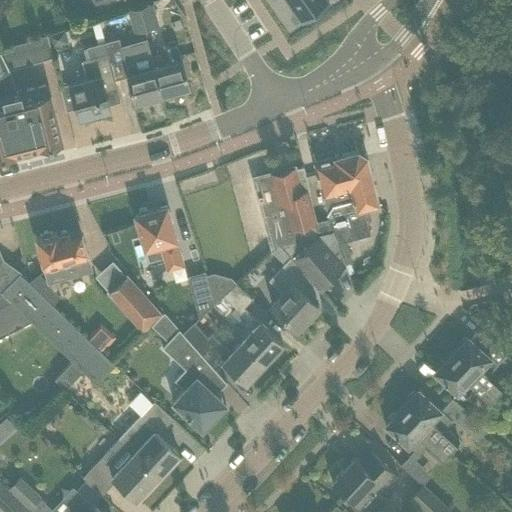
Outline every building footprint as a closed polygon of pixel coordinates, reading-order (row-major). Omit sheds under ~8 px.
[(289,0),(302,18),(327,0),(289,0)] [(151,1),(132,7),(127,9),(135,32),(158,24),(151,1)] [(52,56),(46,33),(0,47),(0,157),(14,153),(13,152),(39,145),(39,147),(61,141),(46,83),(14,91),(9,71),(8,70),(52,56)] [(161,94),(154,67),(150,52),(124,58),(119,38),(104,42),(115,79),(127,75),(134,101),(161,94)] [(102,82),(115,79),(104,42),(86,47),(87,51),(83,53),(84,59),(81,60),(86,80),(70,84),(79,117),(109,108),(102,82)] [(176,43),(163,47),(168,63),(154,67),(161,94),(189,86),(176,43)] [(357,150),(339,155),(314,162),(318,178),(329,218),(331,227),(337,243),(346,240),(370,234),(366,220),(370,218),(368,210),(379,207),(366,155),(357,150)] [(262,175),(250,178),(269,251),(278,242),(276,232),(314,222),(306,190),(309,189),(303,165),(294,168),(294,167),(271,173),(262,175)] [(184,266),(171,224),(166,204),(148,209),(145,206),(139,208),(138,212),(135,213),(140,233),(148,261),(162,257),(166,271),(184,266)] [(345,264),(337,243),(331,227),(329,218),(314,222),(276,232),(278,242),(279,244),(289,256),(308,277),(318,288),(345,264)] [(90,269),(86,253),(81,234),(72,236),(71,230),(56,234),(56,232),(36,237),(48,281),(90,269)] [(346,240),(337,243),(345,264),(352,262),(346,240)] [(317,305),(298,288),(308,277),(289,256),(279,244),(273,250),(272,251),(284,262),(268,279),(282,292),(271,304),(281,313),(296,327),(317,305)] [(0,273),(0,333),(30,319),(72,359),(54,378),(65,389),(83,370),(96,383),(115,363),(19,272),(10,282),(6,271),(0,273)] [(214,303),(209,286),(205,271),(187,275),(198,317),(214,303)] [(107,290),(106,291),(121,308),(141,331),(162,313),(127,272),(125,275),(107,290)] [(235,283),(221,296),(234,308),(231,311),(238,318),(250,329),(240,340),(264,362),(282,342),(268,328),(259,320),(258,320),(247,309),(245,308),(252,300),(240,288),(235,283)] [(226,382),(213,367),(179,328),(164,312),(152,325),(167,340),(162,346),(185,368),(174,379),(184,388),(172,401),(202,428),(225,403),(215,394),(226,382)] [(264,362),(240,340),(231,350),(212,332),(209,336),(194,321),(182,332),(215,369),(223,360),(245,381),(264,362)] [(497,363),(491,357),(467,335),(465,337),(462,337),(457,342),(458,345),(451,352),(495,394),(504,384),(490,370),(497,363)] [(495,394),(451,352),(443,360),(441,360),(436,365),(436,368),(434,370),(449,384),(458,392),(460,390),(466,396),(471,390),(485,404),(495,394)] [(452,419),(442,410),(432,401),(418,387),(415,390),(413,390),(408,395),(408,398),(401,405),(446,447),(450,450),(459,440),(445,427),(452,419)] [(173,418),(158,404),(154,400),(133,423),(118,439),(157,476),(178,453),(158,434),(173,418)] [(446,447),(401,405),(394,413),(391,413),(387,418),(387,421),(385,423),(399,437),(409,445),(419,455),(426,447),(436,457),(440,460),(450,450),(446,447)] [(486,429),(473,417),(464,427),(477,439),(486,429)] [(157,476),(118,439),(103,454),(82,476),(85,480),(87,481),(101,494),(116,479),(136,498),(157,476)] [(397,474),(385,464),(370,450),(360,461),(354,456),(331,480),(357,505),(374,487),(380,492),(397,474)] [(19,477),(7,489),(28,508),(37,498),(39,496),(19,477)] [(85,480),(78,488),(93,503),(101,494),(87,481),(85,480)] [(0,505),(7,511),(31,511),(28,508),(7,489),(0,482),(0,505)] [(436,497),(422,484),(409,498),(423,511),(447,511),(450,510),(436,497)] [(81,493),(61,511),(101,511),(98,510),(81,493)]
